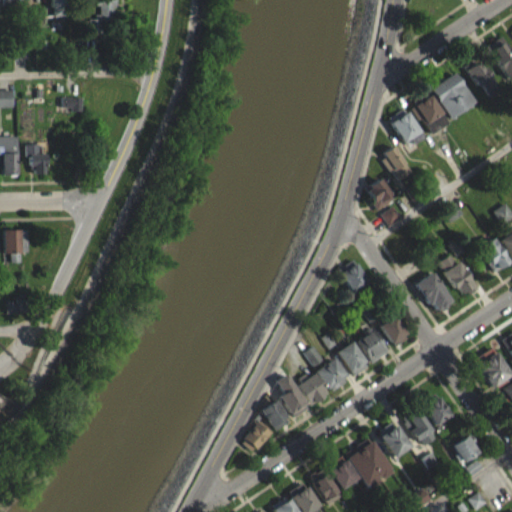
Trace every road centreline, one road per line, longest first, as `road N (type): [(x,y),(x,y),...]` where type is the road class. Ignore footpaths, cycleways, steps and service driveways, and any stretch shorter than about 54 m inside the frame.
road 1 (residential): [(189,511),(339,222),(392,0)]
road 2 (residential): [(13,353),(45,310),(119,161),(153,71),(166,0)]
road 3 (residential): [(201,489),(219,497),(511,298)]
road 4 (residential): [(511,456),(367,244),(339,222)]
road 5 (residential): [(380,71),(410,62),(504,0)]
